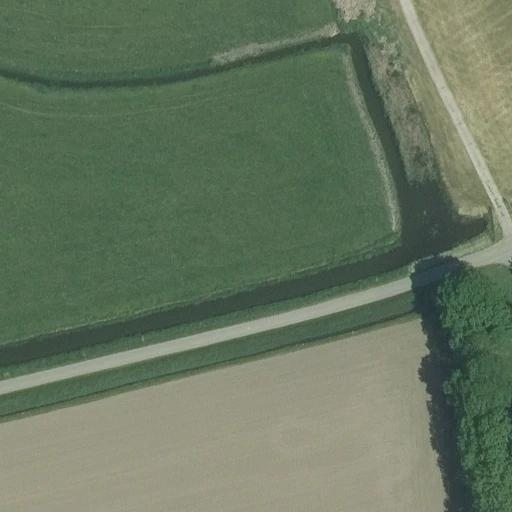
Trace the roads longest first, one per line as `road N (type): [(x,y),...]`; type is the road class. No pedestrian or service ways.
road 1 (unclassified): [(0,389),(366,300),(511,245)]
road 2 (track): [(409,0),(429,64),(511,230)]
